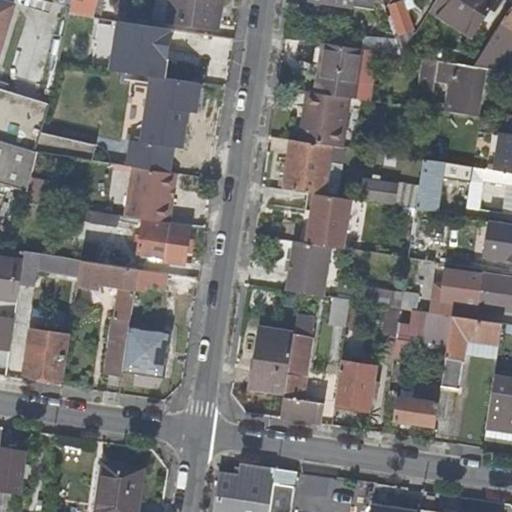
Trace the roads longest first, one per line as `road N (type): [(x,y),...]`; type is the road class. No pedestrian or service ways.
road 1 (residential): [(196,433),(265,0)]
road 2 (residential): [(511,480),(196,433)]
road 3 (residential): [(196,433),(0,404)]
